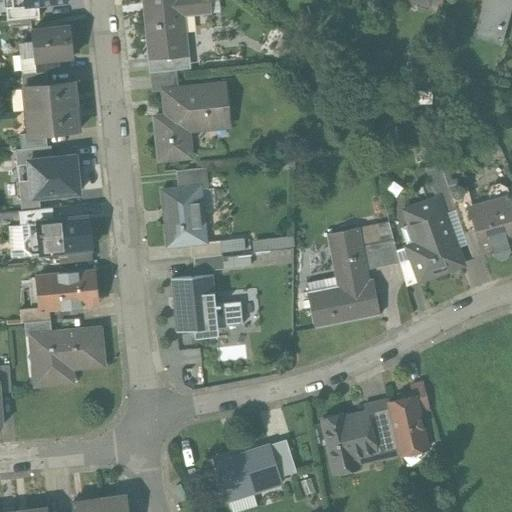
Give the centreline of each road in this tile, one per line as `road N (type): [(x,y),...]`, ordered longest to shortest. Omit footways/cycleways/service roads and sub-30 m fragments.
road 1 (residential): [(105,0),(145,410)]
road 2 (residential): [(511,295),(300,388),(145,410)]
road 3 (residential): [(145,451),(0,465)]
